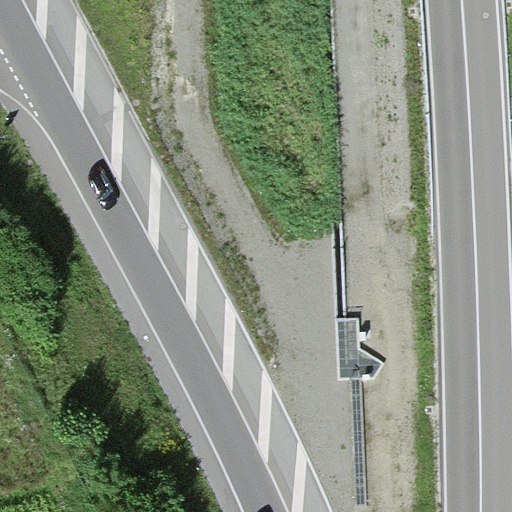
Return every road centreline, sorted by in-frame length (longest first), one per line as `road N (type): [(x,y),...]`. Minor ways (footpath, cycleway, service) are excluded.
road 1 (trunk): [(11,0),(261,511)]
road 2 (trunk): [(481,511),(461,0)]
